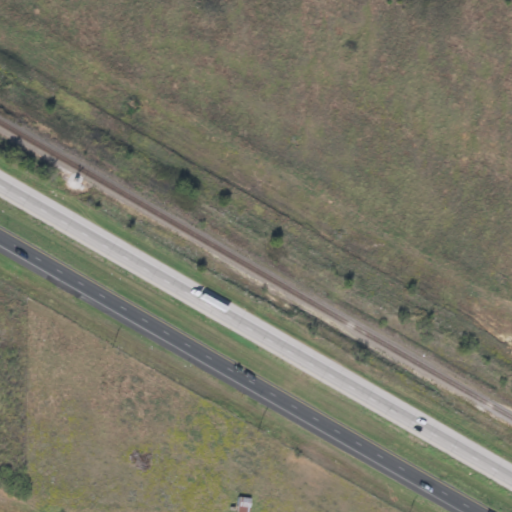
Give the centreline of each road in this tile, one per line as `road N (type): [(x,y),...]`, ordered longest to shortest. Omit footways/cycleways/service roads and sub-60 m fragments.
road 1 (trunk): [(511,480),(0,185)]
road 2 (trunk): [(0,237),(477,511)]
